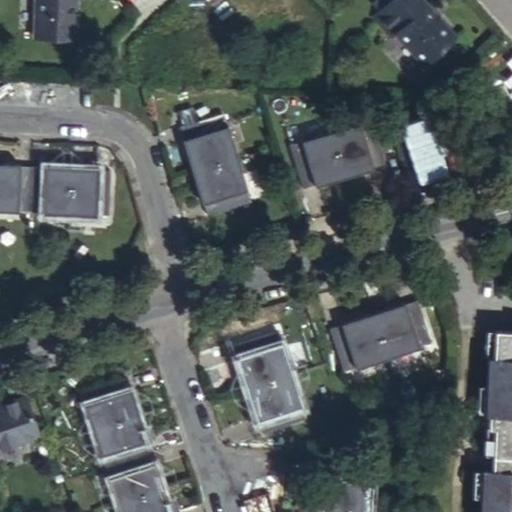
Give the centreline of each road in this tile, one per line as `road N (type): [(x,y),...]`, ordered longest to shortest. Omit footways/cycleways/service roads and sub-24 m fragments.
road 1 (residential): [(511,209),(188,295)]
road 2 (residential): [(188,295),(132,142),(107,124),(0,119)]
road 3 (residential): [(226,511),(158,304)]
road 4 (unknown): [(452,225),(459,440)]
road 5 (residential): [(158,304),(0,354)]
